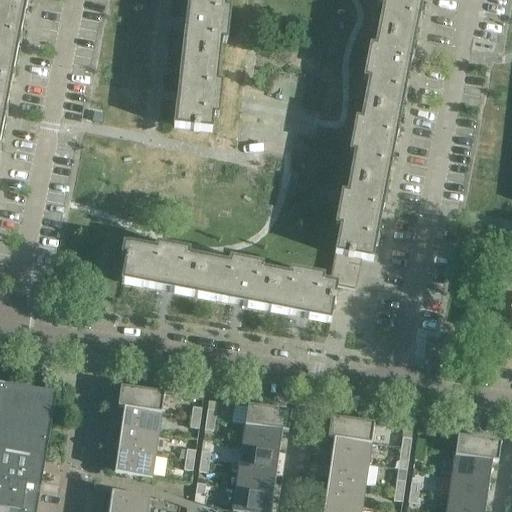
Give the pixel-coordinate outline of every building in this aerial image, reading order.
[(0,0),(0,54),(17,58),(27,0),(0,0)] [(223,0),(188,0),(181,62),(219,67),(227,0),(223,0)] [(383,0),(377,33),(415,41),(422,0),(383,0)] [(377,33),(364,105),(401,113),(415,41),(377,33)] [(0,54),(0,128),(3,129),(17,58),(0,54)] [(181,62),(174,129),(212,133),(219,67),(181,62)] [(364,105),(350,177),(387,185),(401,113),(364,105)] [(350,177),(337,249),(373,257),(387,185),(350,177)] [(126,258),(121,283),(191,297),(198,260),(128,246),(128,247),(123,246),(121,257),(126,258)] [(337,249),(330,285),(337,287),(355,291),(360,260),(372,262),(373,257),(337,249)] [(198,260),(191,297),(260,310),(268,273),(198,260)] [(268,273),(260,310),(330,323),(337,287),(330,285),(268,273)] [(4,386),(0,411),(0,450),(45,457),(55,394),(4,386)] [(120,388),(117,408),(123,409),(123,410),(124,409),(161,414),(164,395),(120,388)] [(247,407),(245,426),(282,431),(282,432),(288,433),(291,413),(247,407)] [(123,410),(120,430),(158,435),(161,414),(124,409),(123,410)] [(192,419),(200,420),(202,410),(194,409),(192,419)] [(206,421),(214,422),(215,412),(207,410),(206,421)] [(191,429),(199,430),(200,420),(192,419),(191,429)] [(330,419),(327,439),(333,440),(333,439),(371,445),(373,426),(330,419)] [(204,431),(212,432),(214,422),(206,421),(204,431)] [(245,426),(242,446),(279,451),(282,432),(282,431),(245,426)] [(120,430),(117,451),(155,456),(158,435),(120,430)] [(409,449),(411,439),(402,438),(400,448),(409,449)] [(457,438),(454,457),(488,462),(491,463),(498,464),(500,444),(457,438)] [(333,440),(330,460),(367,465),(371,445),(333,439),(333,440)] [(424,452),(426,441),(417,440),(416,450),(424,452)] [(242,446),(238,468),(276,473),(279,451),(242,446)] [(406,470),(409,450),(400,449),(397,469),(406,470)] [(0,450),(0,480),(40,487),(45,457),(0,450)] [(186,460),(194,462),(196,451),(188,450),(186,460)] [(117,451),(114,473),(152,479),(155,456),(117,451)] [(200,462),(208,463),(209,453),(201,452),(200,462)] [(423,463),(424,453),(415,452),(414,462),(423,463)] [(454,457),(451,478),(488,484),(491,463),(488,462),(454,457)] [(185,471),(193,472),(194,462),(186,460),(185,471)] [(330,460),(327,480),(365,486),(367,465),(330,460)] [(198,472),(206,473),(208,463),(200,462),(198,472)] [(238,468),(235,490),(273,495),(276,473),(238,468)] [(403,491),(406,472),(397,470),(394,490),(403,491)] [(451,478),(448,498),(485,504),(488,484),(451,478)] [(0,480),(0,510),(11,511),(35,511),(40,487),(0,480)] [(327,480),(323,503),(361,508),(365,486),(327,480)] [(418,493),(420,483),(411,482),(410,492),(418,493)] [(195,495),(203,496),(204,486),(196,485),(195,495)] [(235,490),(231,511),(270,511),(273,495),(235,490)] [(401,502),(403,492),(394,490),(393,501),(401,502)] [(417,504),(418,493),(410,492),(408,502),(417,504)] [(111,493),(108,511),(146,511),(148,499),(111,493)] [(448,498),(446,511),(484,511),(485,504),(448,498)] [(323,503),(321,511),(360,511),(361,508),(323,503)]
